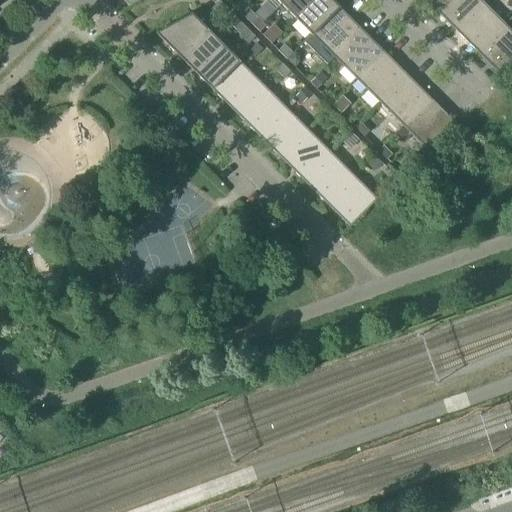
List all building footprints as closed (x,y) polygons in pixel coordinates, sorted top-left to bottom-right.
[(283,0),(280,4),(295,20),(314,0),(283,0)] [(314,0),(295,20),(310,35),(338,7),(330,0),(314,0)] [(436,0),(430,6),(453,29),(481,2),(479,0),(436,0)] [(227,10),(219,2),(212,9),(220,17),(227,10)] [(453,29),(476,52),(504,25),(481,2),(453,29)] [(310,35),(333,58),(361,30),(338,7),(310,35)] [(155,33),(180,59),(207,31),(190,14),(189,15),(156,33),(155,33)] [(228,24),(237,32),(243,26),(235,17),(228,24)] [(250,24),(259,33),(265,26),(257,18),(250,24)] [(511,32),(504,25),(476,52),(500,76),(511,63),(511,32)] [(243,26),(237,32),(248,44),(254,37),(243,26)] [(263,37),(270,44),(282,33),(275,27),(263,37)] [(361,30),(333,58),(356,81),(384,53),(361,30)] [(180,59),(195,74),(223,46),(207,31),(180,59)] [(277,51),(286,60),(292,53),(284,45),(277,51)] [(195,74),(210,89),(238,61),(223,46),(195,74)] [(356,81),(379,104),(407,76),(384,53),(356,81)] [(210,89),(233,112),(261,84),(238,61),(210,89)] [(290,72),(281,64),(275,70),(283,79),(290,72)] [(379,104),(402,127),(429,99),(407,76),(379,104)] [(233,112),(256,135),(284,107),(261,84),(233,112)] [(310,95),(304,88),(293,99),(296,102),(299,100),(302,103),(310,95)] [(393,136),(403,146),(412,137),(425,150),(453,123),(429,99),(402,127),(393,136)] [(332,105),(340,114),(345,109),(337,100),(332,105)] [(256,135),(279,158),(307,130),(284,107),(256,135)] [(333,117),(326,111),(318,119),(325,126),(333,117)] [(355,128),(363,137),(368,132),(360,123),(355,128)] [(279,158),(302,181),(330,153),(307,130),(279,158)] [(360,145),(352,137),(344,146),(352,154),(360,145)] [(378,151),(380,154),(386,160),(391,155),(383,146),(378,151)] [(302,181),(325,204),(352,176),(330,153),(302,181)] [(352,176),(325,204),(348,227),(376,200),(352,176)]
